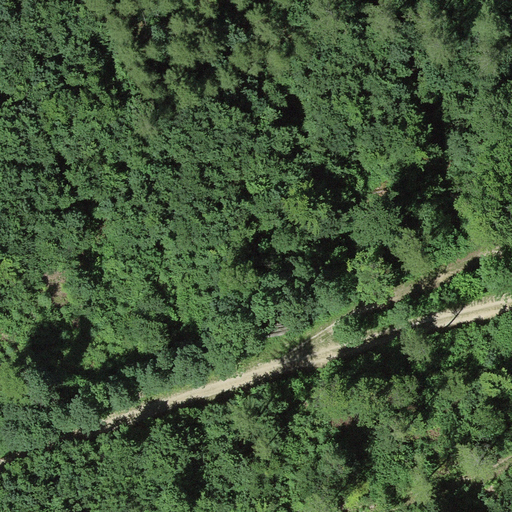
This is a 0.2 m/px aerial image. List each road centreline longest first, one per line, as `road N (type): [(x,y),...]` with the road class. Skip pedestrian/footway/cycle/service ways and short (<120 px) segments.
road 1 (track): [(0,465),(248,375),(511,297)]
road 2 (track): [(511,237),(248,375)]
road 3 (track): [(390,511),(511,458)]
